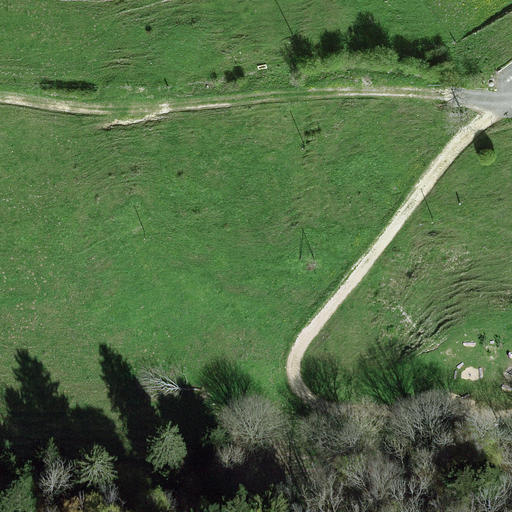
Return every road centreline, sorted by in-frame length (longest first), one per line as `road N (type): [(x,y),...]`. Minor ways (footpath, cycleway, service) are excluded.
road 1 (track): [(476,410),(319,405),(300,392),(293,373),(304,339),(437,167),(511,102)]
road 2 (track): [(0,97),(129,110),(336,90),(511,98)]
